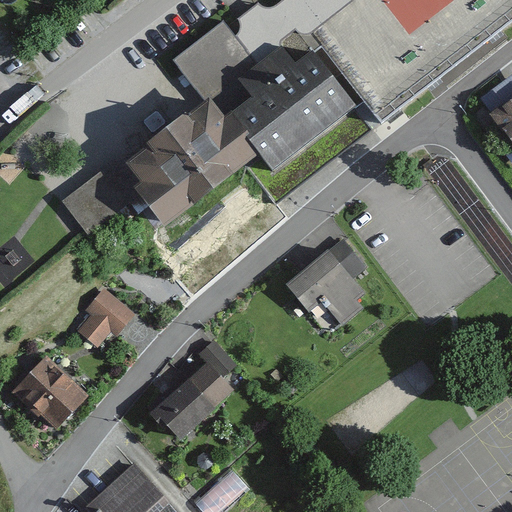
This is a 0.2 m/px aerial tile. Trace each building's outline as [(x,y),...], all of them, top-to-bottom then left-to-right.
[(137,143),(57,207),(79,234),(133,200),(155,228),(251,158),(271,177),(353,109),(298,41),(352,1),(351,0),(286,0),(275,10),(253,8),(235,18),(235,37),(223,21),(169,62),(199,104),(137,143)] [(511,92),(482,116),(511,153),(511,92)] [(326,257),(285,292),(304,315),(323,300),(328,306),(321,312),(340,334),(363,315),(354,304),(360,298),(326,257)] [(131,314),(98,292),(70,333),(103,355),(131,314)] [(86,397),(39,358),(8,396),(55,434),(86,397)] [(207,360),(151,414),(179,443),(235,389),(207,360)] [(212,511),(220,511),(254,481),(236,462),(198,497),(212,511)] [(172,511),(133,469),(85,511),(172,511)]
